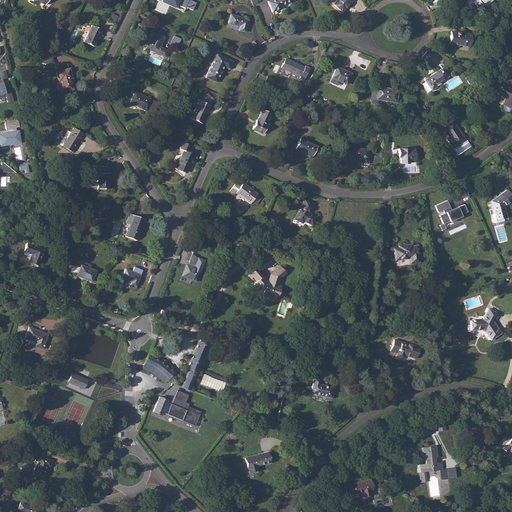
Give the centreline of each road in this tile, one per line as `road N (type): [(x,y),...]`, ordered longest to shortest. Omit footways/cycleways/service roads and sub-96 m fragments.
road 1 (residential): [(217,146),(315,190),(370,195),(448,179),(511,134)]
road 2 (residential): [(511,400),(446,386),(362,418),(319,456),(285,511)]
road 3 (residential): [(178,232),(100,107),(103,70),(138,0)]
road 4 (residential): [(353,37),(312,34),(268,49),(217,146)]
road 5 (residential): [(0,281),(139,330)]
road 6 (residential): [(368,39),(389,59),(418,51),(425,22),(397,0)]
